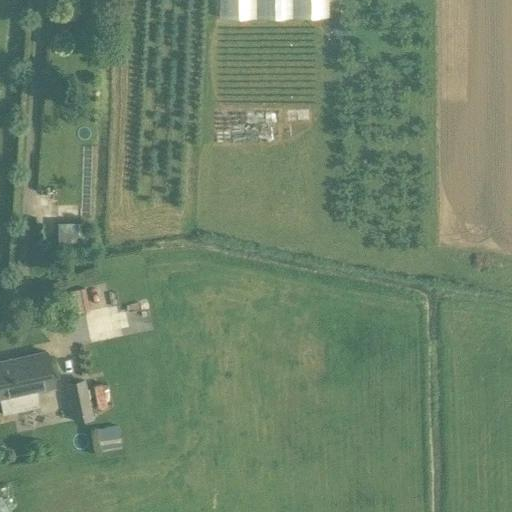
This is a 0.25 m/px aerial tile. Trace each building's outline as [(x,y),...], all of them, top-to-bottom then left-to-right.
[(255,16),(255,0),(218,0),(219,16),(255,16)] [(291,16),(290,0),(255,0),(255,16),(291,16)] [(324,0),(290,0),(291,16),(325,16),(324,0)] [(0,361),(0,399),(53,388),(46,356),(11,364),(10,359),(0,361)] [(84,378),(64,383),(72,423),(92,418),(84,378)] [(118,425),(94,429),(97,452),(121,448),(118,425)]
